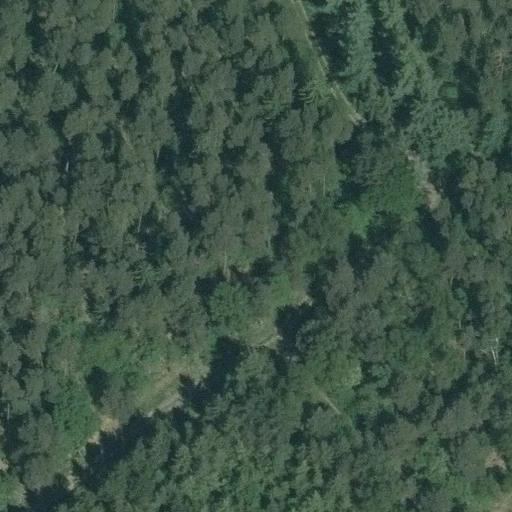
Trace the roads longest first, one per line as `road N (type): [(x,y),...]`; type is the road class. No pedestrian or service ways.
road 1 (track): [(28,511),(282,328)]
road 2 (track): [(511,159),(282,328)]
road 3 (track): [(430,219),(305,0)]
road 4 (track): [(425,511),(282,328)]
